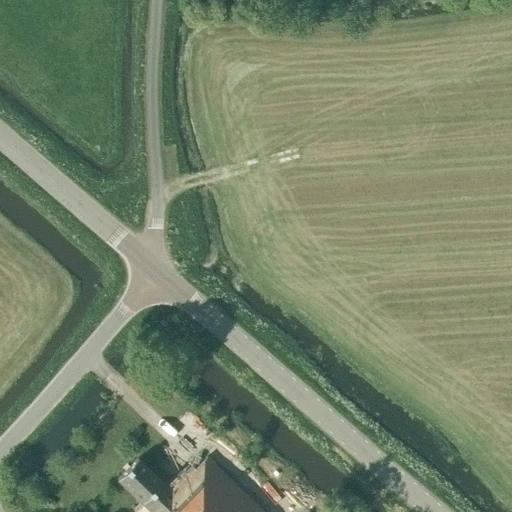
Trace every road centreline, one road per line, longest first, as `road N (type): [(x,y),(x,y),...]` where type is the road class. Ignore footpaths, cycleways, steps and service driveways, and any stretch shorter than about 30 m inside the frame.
road 1 (secondary): [(435,511),(156,276)]
road 2 (residential): [(156,276),(156,0)]
road 3 (unclassified): [(0,448),(156,276)]
road 4 (secondary): [(156,276),(0,135)]
